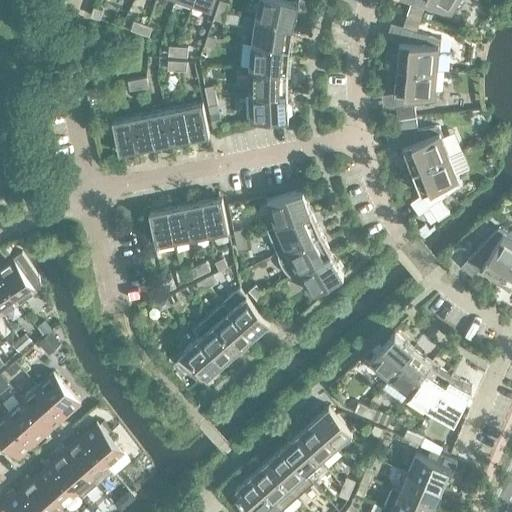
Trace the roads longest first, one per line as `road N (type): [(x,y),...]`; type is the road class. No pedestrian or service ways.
road 1 (residential): [(90,189),(360,135)]
road 2 (residential): [(511,330),(465,302),(407,241)]
road 3 (residential): [(360,135),(355,64),(369,0)]
road 4 (residential): [(511,336),(462,451)]
road 5 (residential): [(117,306),(90,189)]
